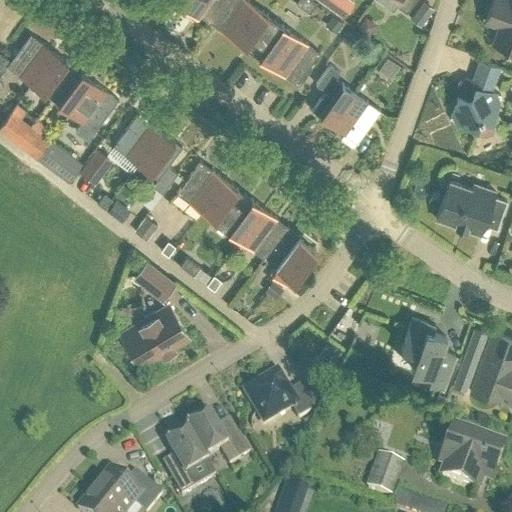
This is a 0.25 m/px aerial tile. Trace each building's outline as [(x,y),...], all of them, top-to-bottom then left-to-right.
[(207,19),(220,0),(180,0),(182,1),(179,6),(193,16),(196,11),(207,19)] [(231,37),(255,4),(249,0),(220,0),(207,19),(231,37)] [(309,11),(316,1),(314,0),(296,0),(296,1),(309,11)] [(319,0),(335,11),(342,16),(353,0),(352,0),(319,0)] [(378,0),(391,10),(396,4),(406,11),(413,0),(378,0)] [(423,0),(421,0),(418,5),(411,15),(421,23),(432,7),(423,0)] [(511,0),(491,0),(484,20),(498,25),(492,41),(511,48),(511,0)] [(251,51),(274,18),(255,4),(231,37),(251,51)] [(336,31),(344,20),(331,11),(323,22),(336,31)] [(271,65),(294,33),(274,18),(251,51),(271,65)] [(352,45),(360,32),(349,25),(341,37),(352,45)] [(29,32),(9,59),(5,64),(31,83),(55,51),(29,32)] [(296,83),(319,50),(294,33),(271,65),(296,83)] [(0,70),(5,64),(9,59),(0,51),(0,70)] [(50,97),(74,65),(55,51),(31,83),(50,97)] [(391,76),(400,64),(384,53),(375,65),(391,76)] [(491,91),(500,66),(478,58),(471,79),(466,77),(458,81),(456,87),(458,92),(449,118),(475,127),(477,132),(484,135),(491,131),(493,125),(491,120),(500,94),(491,91)] [(331,123),(354,90),(335,76),(339,70),(329,63),(315,83),(324,89),(310,108),(331,123)] [(69,112),(93,79),(74,65),(50,97),(69,112)] [(93,79),(69,112),(80,120),(74,128),(88,139),(118,98),(93,79)] [(380,109),(363,97),(354,90),(331,123),(345,133),(341,137),(353,146),(380,109)] [(137,163),(161,130),(136,112),(112,144),(137,163)] [(0,129),(6,134),(16,121),(7,114),(0,122),(0,129)] [(161,130),(137,163),(156,177),(151,184),(161,191),(176,171),(167,164),(181,145),(161,130)] [(35,135),(26,149),(35,155),(45,142),(35,135)] [(50,138),(36,157),(68,180),(82,162),(50,138)] [(96,182),(113,159),(97,147),(80,170),(96,182)] [(201,210),(225,178),(200,159),(176,191),(201,210)] [(221,225),(245,193),(225,178),(201,210),(221,225)] [(471,188),(448,180),(435,217),(479,233),(483,223),(496,228),(506,200),(493,195),(494,190),(473,182),(471,188)] [(105,206),(111,196),(104,191),(97,201),(105,206)] [(240,240),(264,207),(245,193),(221,225),(240,240)] [(122,220),(130,209),(116,198),(107,209),(122,220)] [(264,257),(288,225),(264,207),(240,240),(264,257)] [(147,238),(159,224),(146,214),(135,228),(147,238)] [(288,225),(264,257),(276,266),(272,271),(285,281),(289,276),(291,277),(315,245),(288,225)] [(168,254),(176,245),(168,239),(160,248),(168,254)] [(205,282),(211,274),(186,255),(180,263),(205,282)] [(162,300),(176,282),(147,259),(133,277),(162,300)] [(214,288),(221,279),(213,274),(207,283),(214,288)] [(139,363),(186,335),(168,304),(121,332),(139,363)] [(443,386),(455,354),(441,349),(446,336),(426,328),(428,323),(411,316),(400,345),(406,347),(413,361),(410,367),(430,374),(428,380),(443,386)] [(473,326),(452,384),(465,389),(487,331),(473,326)] [(511,396),(511,364),(507,363),(511,350),(511,337),(492,330),(469,390),(499,401),(502,393),(511,396)] [(321,354),(333,363),(343,349),(330,341),(321,354)] [(289,394),(277,373),(244,393),(263,426),(291,409),(298,421),(312,413),(313,408),(320,394),(311,381),(289,394)] [(186,428),(188,431),(205,460),(219,451),(229,467),(249,455),(232,427),(220,434),(208,414),(186,428)] [(205,460),(188,431),(165,444),(177,464),(165,472),(181,498),(215,478),(207,463),(205,460)] [(490,485),(503,449),(459,432),(441,479),(477,492),(481,481),(490,485)] [(392,498),(403,467),(377,457),(366,488),(392,498)] [(93,491),(117,511),(128,511),(134,506),(141,511),(148,511),(162,496),(134,473),(126,484),(110,471),(93,491)] [(299,511),(308,491),(286,483),(275,511),(299,511)] [(117,511),(93,491),(76,511),(117,511)] [(394,508),(403,511),(446,511),(447,511),(399,494),(394,508)]
